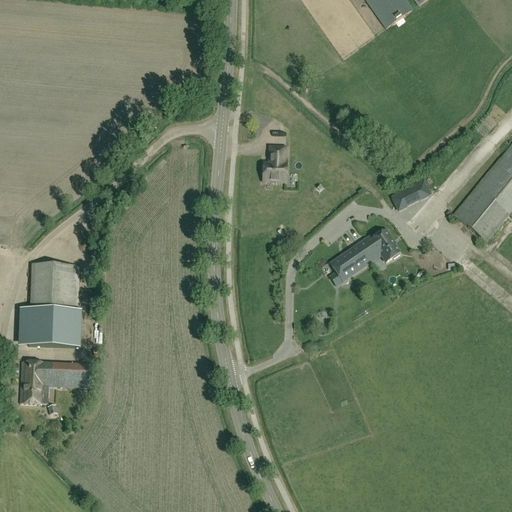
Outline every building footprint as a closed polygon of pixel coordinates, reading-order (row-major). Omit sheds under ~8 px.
[(364,0),(386,30),(412,12),(403,0),(364,0)] [(511,219),(511,145),(476,190),(452,216),(487,245),(509,217),(511,219)] [(284,166),(284,150),(270,149),(270,165),(264,165),(263,183),(286,184),(286,166),(284,166)] [(299,239),(356,193),(336,168),(279,214),(299,239)] [(428,197),(421,184),(413,188),(420,201),(428,197)] [(399,195),(392,199),(399,212),(406,208),(399,195)] [(386,264),(393,260),(393,261),(400,256),(399,255),(400,255),(392,243),(393,242),(386,232),(367,245),(365,242),(358,247),(370,265),(381,257),(386,264)] [(358,247),(330,266),(336,274),(330,279),(336,288),(370,265),(358,247)] [(511,260),(502,250),(491,260),(506,275),(511,269),(511,260)] [(76,350),(79,269),(33,267),(31,315),(33,315),(33,320),(28,320),(28,314),(15,313),(14,344),(26,344),(26,343),(32,343),(32,349),(76,350)] [(45,389),(46,365),(22,365),(20,406),(46,407),(47,399),(48,397),(48,389),(45,389)] [(45,389),(48,389),(93,390),(93,368),(93,367),(46,365),(45,389)]
